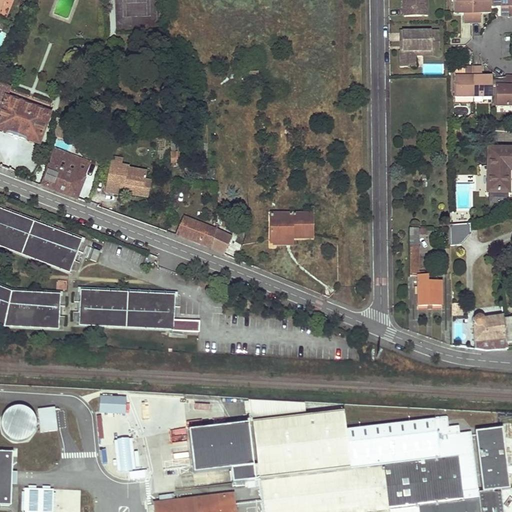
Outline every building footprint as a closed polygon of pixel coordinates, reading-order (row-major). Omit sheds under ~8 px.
[(427,17),(426,0),(403,0),(404,17),(427,17)] [(463,14),(464,23),(472,23),(471,0),(453,0),(453,14),(463,14)] [(480,23),(480,13),(490,13),(490,7),(490,0),(471,0),(472,23),(480,23)] [(500,6),(501,16),(509,16),(508,0),(490,0),(490,7),(500,6)] [(439,51),(438,31),(401,32),(402,51),(399,51),(399,67),(407,67),(407,61),(415,61),(415,56),(414,51),(439,51)] [(473,68),(464,68),(464,72),(464,78),(454,78),(455,98),(473,98),(473,68)] [(481,77),(481,68),(473,68),(473,98),(492,97),(491,77),(481,77)] [(495,87),(496,107),(511,106),(511,77),(505,77),(505,87),(495,87)] [(10,88),(0,84),(0,96),(6,99),(10,88)] [(39,143),(49,115),(6,99),(0,96),(0,129),(7,132),(6,133),(8,134),(9,134),(24,140),(26,141),(26,140),(37,143),(36,144),(38,145),(39,143)] [(55,138),(70,143),(73,125),(71,124),(57,119),(54,138),(55,138)] [(76,199),(90,163),(53,149),(52,149),(50,163),(50,166),(62,171),(54,190),(76,199)] [(511,149),(488,149),(488,192),(508,192),(508,169),(511,169),(511,149)] [(111,158),(104,193),(118,195),(119,188),(119,185),(124,186),(124,189),(123,194),(134,196),(136,188),(143,189),(145,181),(146,173),(128,170),(129,168),(121,166),(122,160),(111,158)] [(62,171),(50,166),(42,186),(54,190),(62,171)] [(145,181),(143,189),(136,188),(134,196),(148,198),(151,182),(145,181)] [(509,204),(509,194),(489,195),(489,204),(509,204)] [(81,241),(0,210),(0,244),(70,271),(81,241)] [(312,233),(312,214),(281,214),(281,221),(270,221),(270,239),(270,242),(285,242),(285,236),(291,236),(291,238),(312,238),(312,233)] [(208,227),(183,218),(175,235),(200,245),(211,249),(215,234),(206,231),(208,227)] [(471,234),(471,224),(449,225),(450,229),(450,247),(461,246),(471,234)] [(418,306),(441,306),(441,282),(433,283),(427,283),(427,277),(418,277),(418,273),(418,236),(418,230),(410,230),(410,277),(417,277),(418,306)] [(0,247),(68,273),(70,271),(0,244),(0,247)] [(90,260),(96,262),(100,252),(94,250),(90,260)] [(433,283),(433,273),(418,273),(418,277),(427,277),(427,283),(433,283)] [(0,289),(11,293),(59,296),(59,293),(11,290),(0,285),(0,289)] [(57,327),(59,296),(11,293),(0,289),(0,322),(4,325),(57,327)] [(79,323),(172,328),(172,331),(198,332),(199,322),(173,321),(174,296),(80,292),(79,323)] [(474,325),(476,327),(476,334),(475,334),(476,350),(487,351),(505,349),(506,349),(506,343),(503,321),(503,318),(483,321),(483,320),(481,318),(480,317),(479,317),(477,317),(475,318),(474,319),(473,321),(473,323),(474,325)] [(0,326),(3,328),(57,330),(57,327),(4,325),(0,322),(0,326)] [(99,413),(100,398),(90,397),(89,412),(99,413)] [(99,413),(125,414),(126,399),(100,398),(99,413)] [(260,492),(262,511),(502,511),(500,490),(509,489),(501,429),(474,432),(481,492),(477,493),(470,433),(436,437),(434,420),(345,431),(343,412),(304,416),(303,404),(249,401),(257,467),(253,467),(248,424),(188,431),(193,474),(230,470),(232,484),(251,482),(259,481),(260,492)] [(197,403),(196,410),(211,411),(212,404),(197,403)] [(6,443),(37,438),(32,406),(2,411),(6,443)] [(57,430),(54,408),(37,410),(40,432),(57,430)] [(0,503),(11,504),(12,451),(0,450),(0,503)] [(253,492),(260,492),(259,481),(251,482),(253,492)] [(234,511),(232,494),(154,504),(155,511),(234,511)]
